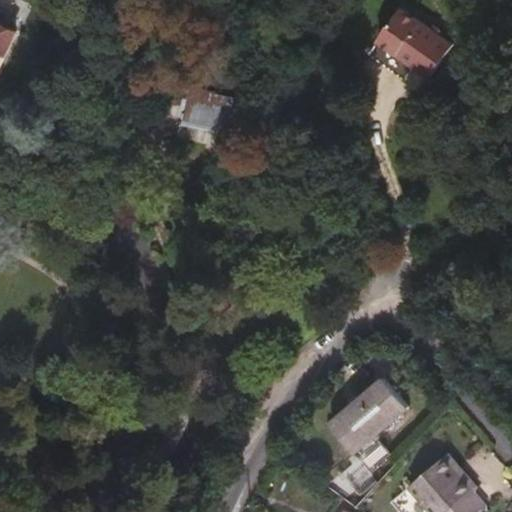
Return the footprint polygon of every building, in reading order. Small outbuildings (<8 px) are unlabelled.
[(428,76),(445,48),(399,16),(380,43),(428,76)] [(0,51),(9,55),(20,31),(0,21),(0,51)] [(238,101),(196,92),(190,126),(231,136),(238,101)] [(331,423),(356,453),(409,408),(384,378),(331,423)] [(457,473),(461,470),(444,449),(440,453),(457,473)] [(405,481),(430,511),(469,511),(481,502),(467,485),(470,481),(461,470),(457,473),(440,453),(405,481)]
